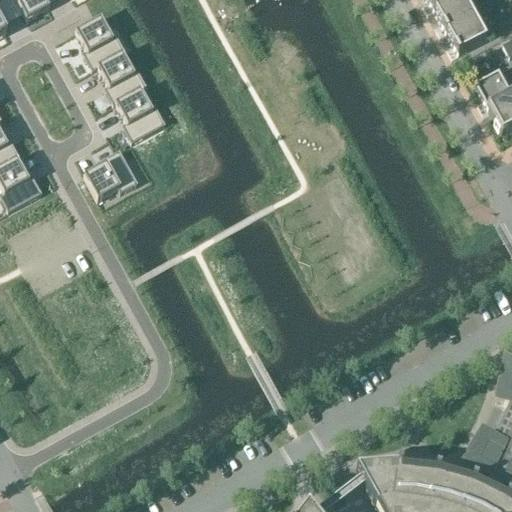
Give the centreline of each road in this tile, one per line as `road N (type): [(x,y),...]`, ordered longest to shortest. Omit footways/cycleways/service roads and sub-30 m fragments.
road 1 (residential): [(7,474),(147,399),(163,372),(51,157)]
road 2 (residential): [(198,511),(511,326)]
road 3 (residential): [(51,157),(3,68),(37,49),(86,138)]
road 4 (residential): [(387,0),(493,185)]
